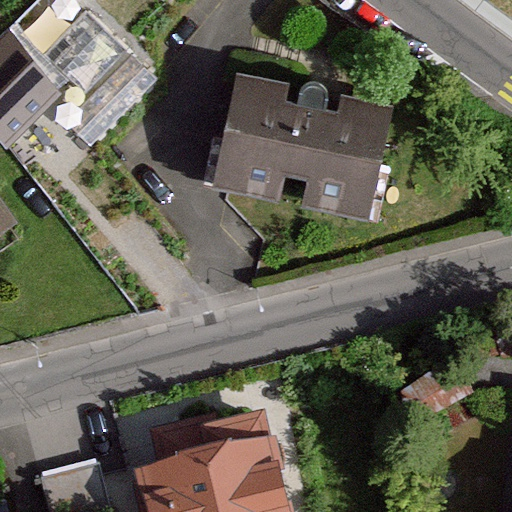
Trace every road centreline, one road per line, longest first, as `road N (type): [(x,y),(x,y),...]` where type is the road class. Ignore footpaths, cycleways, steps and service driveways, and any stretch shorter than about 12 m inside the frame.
road 1 (residential): [(0,395),(511,269)]
road 2 (residential): [(395,0),(511,86)]
